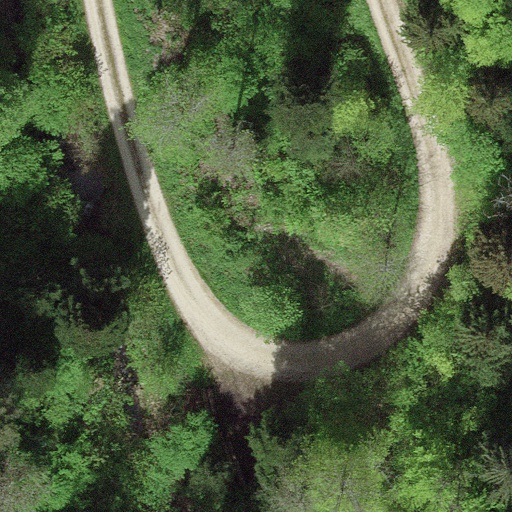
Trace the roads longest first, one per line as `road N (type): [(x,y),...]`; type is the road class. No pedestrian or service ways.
road 1 (track): [(104,0),(141,169),(194,308),(226,347),(259,365),(300,369),(369,345),(418,299),(446,204),(383,0)]
road 2 (track): [(226,347),(286,511)]
